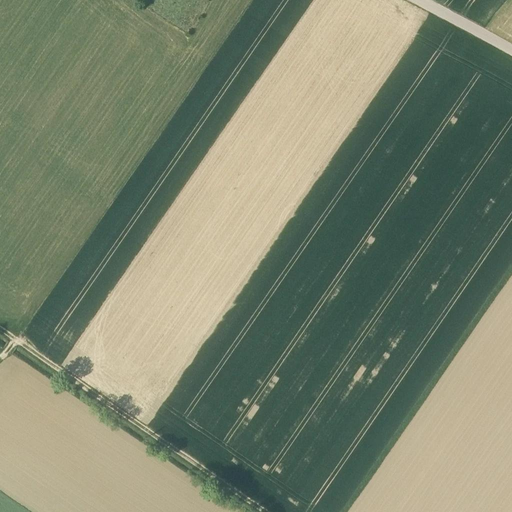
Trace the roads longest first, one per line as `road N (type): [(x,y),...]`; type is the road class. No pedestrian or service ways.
road 1 (track): [(0,331),(262,511)]
road 2 (track): [(511,275),(348,511)]
